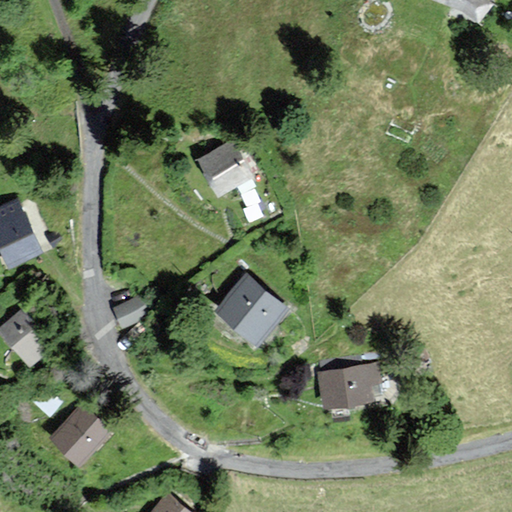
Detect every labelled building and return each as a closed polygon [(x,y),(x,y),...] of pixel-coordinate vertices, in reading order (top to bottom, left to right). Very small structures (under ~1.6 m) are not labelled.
[(448,0),(486,14),(491,0),(448,0)] [(234,130),(198,151),(219,186),(255,165),(234,130)] [(19,191),(0,199),(0,261),(42,243),(19,191)] [(257,337),(290,302),(248,264),(216,299),(257,337)] [(142,293),(115,302),(122,322),(149,313),(142,293)] [(26,299),(0,317),(0,320),(30,361),(57,342),(26,299)] [(383,357),(320,367),(325,400),(378,392),(376,377),(386,375),(383,357)] [(403,360),(389,362),(390,373),(404,371),(403,360)] [(114,428),(82,398),(52,430),(84,460),(114,428)] [(196,511),(166,488),(146,511),(196,511)]
